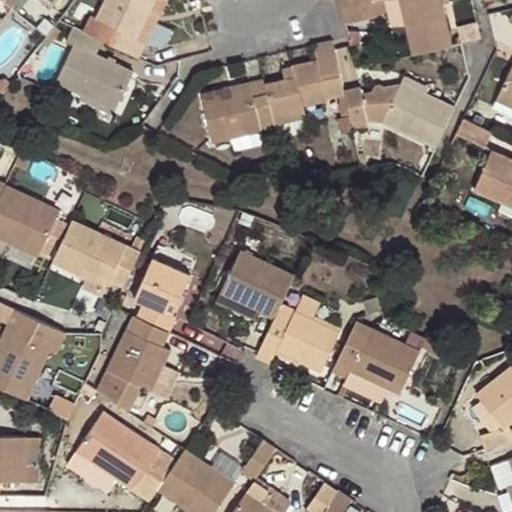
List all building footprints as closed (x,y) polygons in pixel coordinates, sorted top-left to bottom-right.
[(12,0),(4,0),(3,1),(14,9),(18,4),(12,0)] [(92,16),(84,31),(104,41),(139,58),(147,42),(137,38),(155,0),(105,0),(97,18),(92,16)] [(164,0),(155,0),(137,38),(147,42),(162,14),(158,12),(164,0)] [(367,0),(340,6),(344,24),(377,16),(377,14),(387,12),(384,0),(367,0)] [(399,0),(412,54),(452,45),(443,5),(441,0),(399,0)] [(48,34),(40,43),(48,49),(62,32),(55,25),(48,34)] [(84,31),(73,26),(66,42),(73,46),(55,82),(82,95),(117,111),(135,72),(114,62),(107,59),(106,60),(97,55),(104,41),(84,31)] [(333,41),(314,45),(318,59),(292,65),(294,75),(284,78),(265,82),(274,124),(307,116),(305,104),(328,99),(327,96),(334,94),(336,104),(348,102),(345,89),(333,41)] [(511,63),(499,93),(511,98),(511,63)] [(282,66),(284,78),(294,75),(292,65),(282,66)] [(405,73),(402,81),(427,92),(430,86),(405,73)] [(265,82),(264,79),(250,82),(252,87),(230,92),(228,86),(200,92),(211,142),(232,137),(261,131),(275,128),(274,124),(265,82)] [(383,121),(435,148),(456,106),(427,92),(402,81),(400,84),(385,87),(383,86),(380,84),(376,84),(374,87),(373,90),(361,92),(361,86),(345,89),(348,102),(349,115),(351,122),(367,121),(383,121)] [(250,82),(228,86),(230,92),(252,87),(250,82)] [(511,98),(499,93),(497,99),(511,106),(511,98)] [(117,111),(82,95),(79,102),(113,116),(117,111)] [(349,115),(348,102),(336,104),(335,104),(337,118),(349,115)] [(464,118),(457,132),(486,146),(493,132),(464,118)] [(369,128),(367,121),(351,122),(353,130),(369,128)] [(261,131),(232,137),(234,151),(263,145),(261,131)] [(361,167),(368,166),(365,150),(358,151),(361,167)] [(511,158),(492,150),(475,189),(511,204),(511,158)] [(60,211),(5,185),(0,196),(0,239),(11,245),(14,239),(41,252),(49,256),(58,236),(50,232),(60,211)] [(131,247),(73,220),(53,263),(79,275),(83,268),(110,281),(123,288),(140,251),(131,247)] [(140,251),(146,239),(137,235),(131,247),(140,251)] [(14,239),(11,245),(37,258),(41,252),(14,239)] [(281,304),(294,275),(241,250),(220,293),(258,311),(274,318),(281,304)] [(143,304),(138,317),(169,332),(176,317),(172,315),(178,302),(181,294),(190,275),(153,258),(134,300),(143,304)] [(83,268),(79,275),(107,288),(110,281),(83,268)] [(254,320),(258,311),(220,293),(216,302),(254,320)] [(303,293),(295,310),(314,319),(322,301),(303,293)] [(188,297),(181,294),(178,302),(185,304),(188,297)] [(274,318),(256,355),(271,362),(275,354),(277,350),(299,361),(322,372),(341,332),(314,319),(295,310),(281,304),(274,318)] [(65,333),(15,309),(8,323),(13,325),(0,351),(0,388),(27,402),(41,373),(52,351),(55,352),(65,333)] [(138,317),(134,315),(113,358),(97,389),(127,409),(140,385),(150,390),(164,364),(171,350),(162,346),(169,332),(138,317)] [(355,319),(331,370),(348,378),(352,371),(388,388),(401,394),(422,350),(355,319)] [(0,351),(13,325),(8,323),(0,338),(0,351)] [(277,350),(275,354),(297,365),(299,361),(277,350)] [(66,358),(55,352),(52,351),(41,373),(55,380),(66,358)] [(113,358),(100,351),(85,382),(97,389),(113,358)] [(217,373),(224,358),(217,354),(209,370),(217,373)] [(164,364),(150,390),(169,399),(182,373),(164,364)] [(481,400),(503,428),(509,424),(511,421),(511,365),(476,394),(481,400)] [(352,371),(348,378),(345,383),(383,400),(388,388),(352,371)] [(68,419),(79,396),(71,392),(61,415),(68,419)] [(471,408),(491,432),(503,428),(481,400),(471,408)] [(117,478),(149,499),(156,489),(175,461),(102,412),(76,450),(117,478)] [(491,432),(481,436),(486,451),(511,441),(511,430),(511,431),(509,424),(503,428),(491,432)] [(0,482),(39,483),(40,465),(27,465),(27,437),(0,436),(0,482)] [(27,465),(40,465),(41,437),(27,437),(27,465)] [(276,447),(262,438),(241,471),(255,480),(277,448),(276,447)] [(215,511),(235,482),(184,449),(175,461),(156,489),(191,511),(215,511)] [(117,478),(76,450),(67,466),(106,493),(117,478)] [(286,511),(291,505),(255,480),(245,493),(273,511),(286,511)] [(314,511),(323,511),(338,491),(325,482),(307,507),(314,511)] [(343,511),(352,499),(339,490),(338,491),(323,511),(343,511)] [(273,511),(245,493),(232,511),(273,511)]
